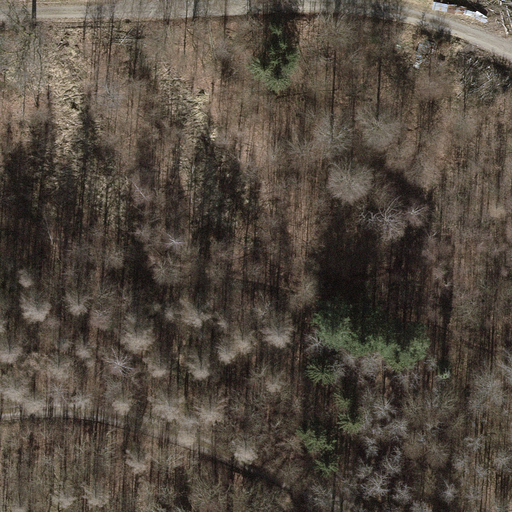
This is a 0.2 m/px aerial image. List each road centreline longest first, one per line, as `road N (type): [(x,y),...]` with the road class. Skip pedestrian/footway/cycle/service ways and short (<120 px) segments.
road 1 (track): [(511,51),(420,9),(309,2),(0,27)]
road 2 (track): [(0,411),(119,414),(236,452),(367,511)]
